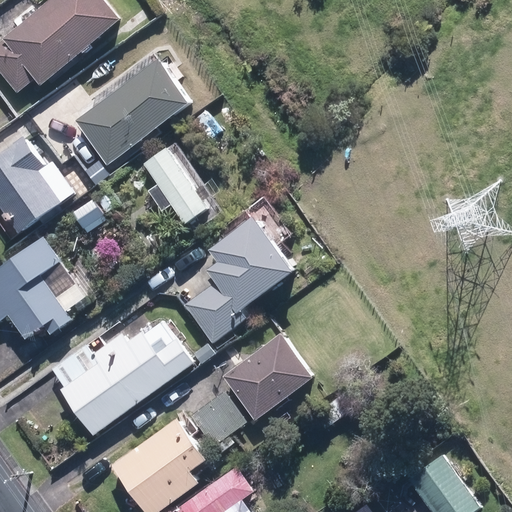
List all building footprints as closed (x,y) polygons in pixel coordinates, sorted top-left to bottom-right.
[(53,0),(0,45),(0,72),(18,93),(33,80),(40,88),(118,22),(99,0),(53,0)] [(75,125),(106,167),(187,109),(156,66),(75,125)] [(0,210),(18,235),(60,204),(38,174),(43,169),(23,141),(0,157),(0,210)] [(142,167),(183,227),(206,211),(202,205),(211,199),(178,151),(168,157),(165,152),(142,167)] [(73,216),(83,231),(102,217),(93,203),(73,216)] [(186,307),(212,345),(245,321),(239,314),(291,277),(251,222),(209,253),(218,266),(207,274),(216,286),(186,307)] [(0,322),(8,317),(26,341),(44,328),(50,337),(71,322),(65,313),(76,305),(67,292),(74,287),(58,265),(60,263),(42,240),(0,271),(0,322)] [(61,392),(93,437),(192,367),(176,344),(157,358),(141,335),(126,345),(120,337),(91,358),(97,366),(61,392)] [(222,380),(253,423),(311,381),(280,338),(222,380)] [(195,357),(200,365),(216,354),(210,346),(195,357)] [(329,406),(339,421),(367,400),(356,386),(329,406)] [(223,441),(230,451),(236,446),(229,436),(245,424),(223,394),(190,417),(213,448),(223,441)] [(112,469),(142,511),(161,511),(197,486),(188,474),(204,463),(176,424),(112,469)] [(408,482),(429,511),(474,511),(478,509),(440,458),(408,482)] [(177,511),(226,511),(251,495),(235,471),(177,511)]
